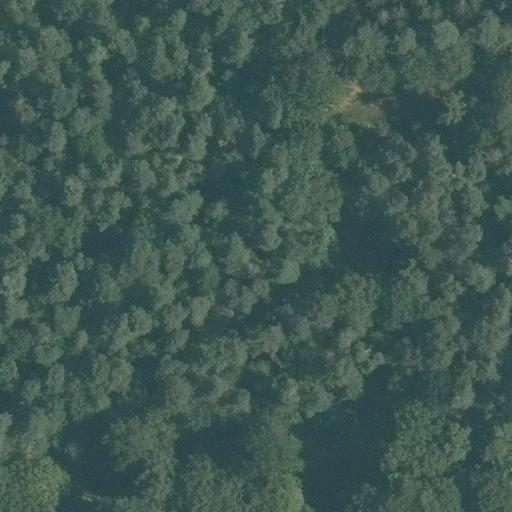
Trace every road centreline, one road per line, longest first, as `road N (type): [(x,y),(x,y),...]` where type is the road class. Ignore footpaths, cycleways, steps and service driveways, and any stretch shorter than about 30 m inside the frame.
road 1 (track): [(0,446),(424,468)]
road 2 (track): [(424,468),(290,131)]
road 3 (track): [(511,70),(290,131)]
road 4 (track): [(238,0),(290,131)]
